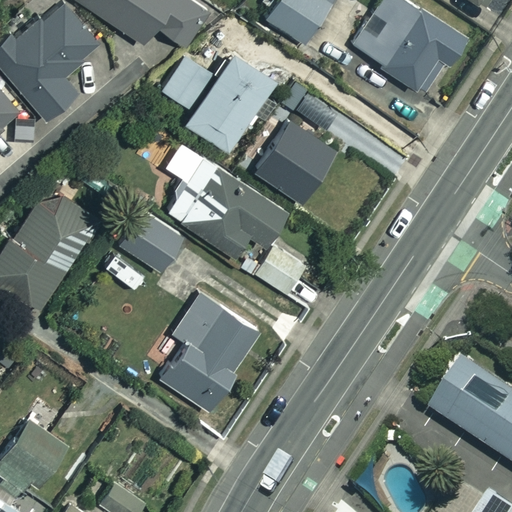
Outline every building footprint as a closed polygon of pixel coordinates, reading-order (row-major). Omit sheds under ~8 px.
[(99,42),(62,0),(55,0),(0,48),(0,65),(46,118),(77,91),(62,75),(99,42)] [(203,11),(187,0),(80,0),(140,42),(153,24),(180,43),(203,11)] [(334,0),(276,0),(265,17),(305,44),(334,0)] [(467,38),(406,0),(380,0),(353,44),(386,65),(383,69),(420,92),(444,55),(452,61),(467,38)] [(274,81),(230,52),(214,76),(184,56),(162,89),(193,109),(184,122),(227,151),(274,81)] [(328,103),(294,80),(283,97),(317,120),(328,103)] [(0,129),(20,112),(0,88),(0,129)] [(335,149),(290,119),(254,171),(300,202),(335,149)] [(243,180),(204,155),(167,211),(238,258),(253,235),(265,243),(289,207),(245,178),(243,180)] [(101,224),(60,192),(48,207),(37,199),(0,248),(0,284),(35,311),(101,224)] [(184,241),(143,212),(120,243),(161,273),(184,241)] [(315,264),(278,239),(255,272),(292,297),(315,264)] [(258,332),(198,293),(172,333),(185,341),(161,380),(208,410),(258,332)] [(511,390),(467,362),(431,417),(511,468),(511,390)] [(115,395),(86,376),(56,421),(72,432),(85,412),(98,420),(115,395)] [(67,449),(29,420),(0,458),(0,472),(32,496),(67,449)] [(138,511),(147,500),(117,479),(100,503),(112,511),(138,511)] [(0,503),(5,494),(0,491),(0,511),(10,511),(0,506),(0,503)] [(511,511),(511,507),(501,501),(493,511),(511,511)] [(82,511),(69,503),(63,511),(82,511)]
